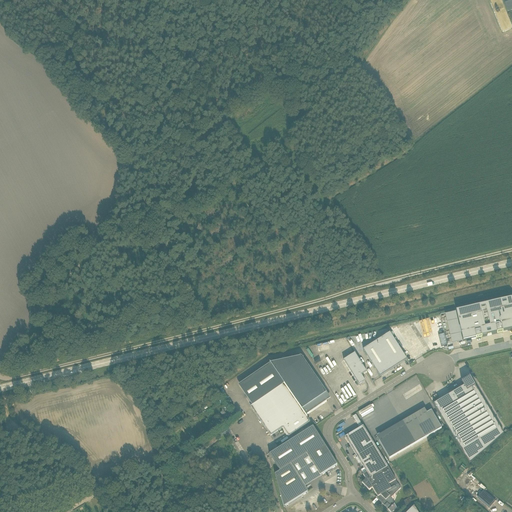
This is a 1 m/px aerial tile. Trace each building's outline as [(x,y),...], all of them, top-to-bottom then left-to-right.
[(456,312),(463,341),(511,330),(511,299),(456,312)] [(435,335),(442,323),(437,320),(436,322),(433,320),(432,321),(429,319),(423,329),(428,332),(429,331),(435,335)] [(412,324),(397,332),(405,346),(422,336),(417,326),(414,328),(412,324)] [(444,331),(438,333),(441,344),(447,343),(444,331)] [(407,360),(390,333),(363,350),(380,377),(407,360)] [(367,372),(355,354),(343,361),(359,386),(365,382),(361,376),(367,372)] [(270,363),(241,384),(250,397),(247,399),(252,406),(251,407),(271,436),(283,428),(289,437),(310,422),(307,418),(308,418),(306,416),(327,402),(323,396),(327,393),(302,357),(270,363)] [(491,371),(489,374),(481,379),(510,428),(511,427),(511,360),(498,368),(495,369),(495,370),(492,372),(491,371)] [(500,429),(475,387),(470,377),(465,380),(465,381),(466,380),(467,382),(463,384),(464,386),(449,395),(450,398),(443,402),(441,400),(433,404),(469,464),(508,431),(469,464),(465,456),(484,445),(481,440),(500,429)] [(370,407),(363,411),(367,420),(371,418),(371,419),(374,417),(374,416),(375,415),(374,414),(378,412),(375,406),(370,408),(370,407)] [(379,441),(389,459),(442,429),(431,411),(379,441)] [(356,414),(353,416),(360,427),(363,425),(356,414)] [(231,434),(239,428),(238,426),(229,432),(231,434)] [(396,480),(388,467),(363,426),(345,437),(367,473),(363,475),(366,479),(362,483),(369,490),(373,488),(378,497),(380,495),(385,500),(382,504),(390,511),(392,511),(397,508),(391,498),(401,488),(400,488),(398,484),(391,489),(388,485),(396,480)] [(320,476),(337,465),(313,427),(269,455),(280,472),(275,475),(284,508),(308,492),(291,465),(307,455),(320,476)] [(484,491),(478,499),(489,509),(496,501),(484,491)] [(410,497),(403,501),(405,506),(413,503),(410,497)] [(465,498),(461,503),(466,506),(469,501),(465,498)]
